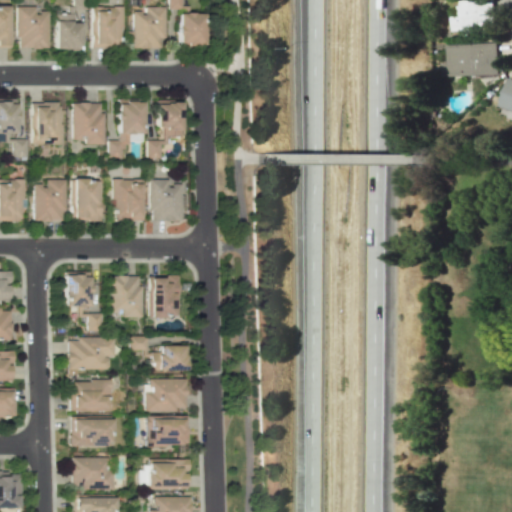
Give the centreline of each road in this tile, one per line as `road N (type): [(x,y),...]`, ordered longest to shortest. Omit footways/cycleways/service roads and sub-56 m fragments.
road 1 (motorway): [(312,0),(309,511)]
road 2 (motorway): [(373,511),(375,0)]
road 3 (residential): [(213,511),(197,79)]
road 4 (residential): [(42,511),(35,246)]
road 5 (residential): [(0,74),(197,79)]
road 6 (residential): [(206,247),(35,246)]
